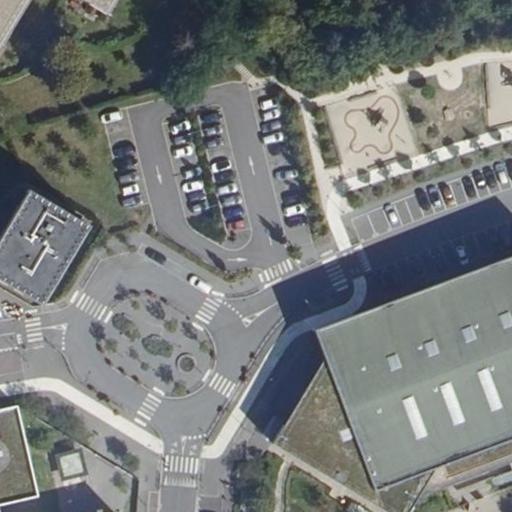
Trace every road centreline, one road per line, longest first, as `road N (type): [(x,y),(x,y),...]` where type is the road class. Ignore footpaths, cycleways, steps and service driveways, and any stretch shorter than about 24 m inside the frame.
road 1 (residential): [(511,207),(335,270),(278,304)]
road 2 (residential): [(208,309),(151,277),(126,274),(107,282),(83,324)]
road 3 (residential): [(83,324),(83,353),(96,375),(169,420)]
